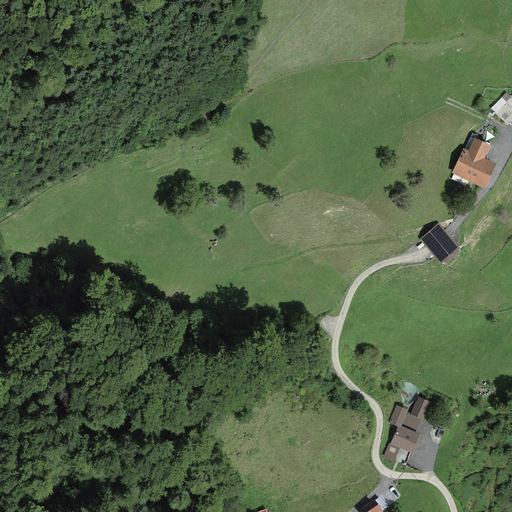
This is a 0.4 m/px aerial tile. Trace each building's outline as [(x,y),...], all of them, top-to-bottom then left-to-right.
[(511,116),(511,91),(495,110),(507,122),(511,116)] [(465,147),(462,145),(451,168),(481,183),(492,160),(481,155),(488,140),(472,133),(465,147)] [(436,220),(419,234),(440,260),(457,247),(436,220)] [(411,407),(396,401),(390,418),(401,422),(403,419),(421,427),(432,398),(417,392),(411,407)] [(411,449),(418,432),(395,423),(383,453),(394,458),(399,444),(411,449)] [(363,511),(379,511),(381,511),(375,502),(363,511)]
